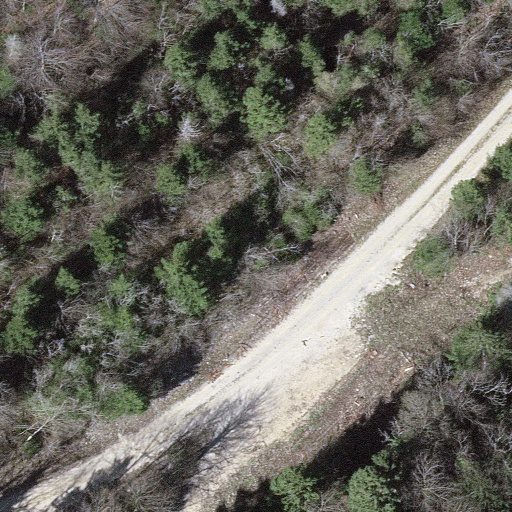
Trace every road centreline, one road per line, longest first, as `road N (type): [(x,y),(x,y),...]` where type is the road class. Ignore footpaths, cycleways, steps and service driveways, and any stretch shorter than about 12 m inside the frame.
road 1 (track): [(511,264),(213,406),(16,511)]
road 2 (track): [(511,107),(283,373),(186,511)]
